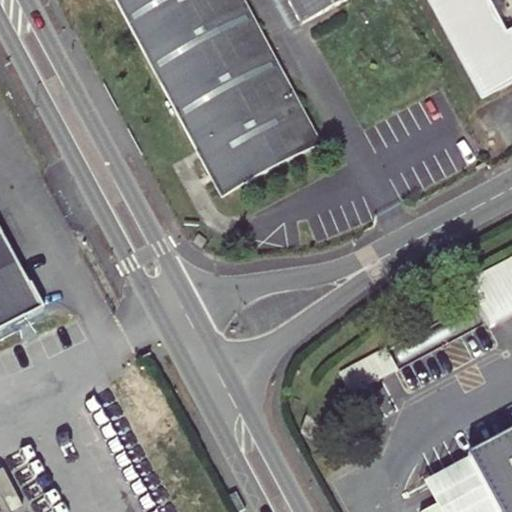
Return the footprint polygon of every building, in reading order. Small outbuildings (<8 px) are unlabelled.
[(241,0),(112,0),(199,162),(218,199),(319,145),(241,0)] [(285,0),(300,27),(349,0),(285,0)] [(511,0),(428,0),(482,100),(511,83),(511,0)] [(0,333),(25,320),(44,313),(0,232),(0,333)] [(511,254),(463,276),(484,323),(511,310),(511,254)] [(391,346),(341,372),(353,393),(402,367),(391,346)] [(511,511),(511,436),(464,463),(490,511),(511,511)]
